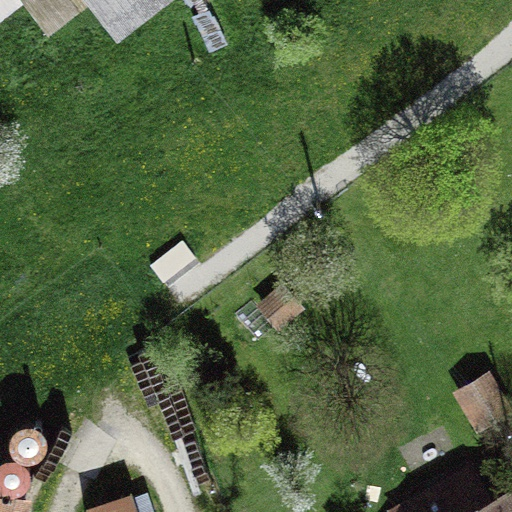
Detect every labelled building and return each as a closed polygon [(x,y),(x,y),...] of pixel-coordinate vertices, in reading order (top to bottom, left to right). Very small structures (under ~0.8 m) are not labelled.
[(43,32),(86,0),(0,0),(0,25),(25,7),(43,32)] [(96,0),(116,27),(152,0),(96,0)] [(252,161),(276,193),(312,166),(288,135),(252,161)] [(460,369),(487,415),(511,400),(511,368),(499,347),(460,369)] [(22,444),(26,448),(32,450),(38,450),(43,448),(48,445),(51,440),(53,434),(53,428),(51,423),(47,418),(42,415),(36,414),(30,415),(25,417),(20,422),(18,427),(17,433),(18,439),(22,444)] [(0,475),(5,479),(10,481),(16,481),(22,480),(27,476),(30,471),(32,466),(31,460),(29,454),(25,450),(20,447),(14,445),(8,446),(3,449),(0,452),(0,475)] [(511,511),(511,466),(422,511),(511,511)] [(148,511),(132,478),(83,501),(88,511),(148,511)] [(0,511),(29,511),(36,488),(0,481),(0,511)]
